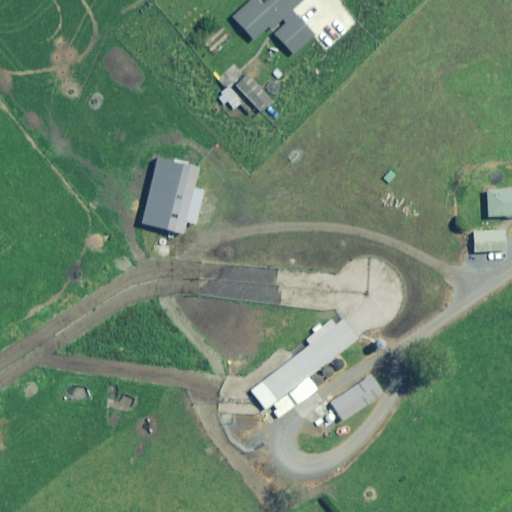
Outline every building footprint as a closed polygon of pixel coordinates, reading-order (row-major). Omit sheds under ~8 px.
[(250,0),(232,17),(253,41),(269,27),(271,30),(283,19),(287,23),(274,34),(292,55),(314,35),(292,10),(303,0),(250,0)] [(229,85),(219,93),(232,109),(242,102),(229,85)] [(197,167),(179,163),(164,229),(183,234),(186,222),(195,224),(203,190),(193,188),(197,167)] [(511,215),(511,188),(487,190),(488,217),(511,215)] [(504,251),(504,231),(473,232),(473,252),(504,251)] [(358,339),(339,315),(306,341),(310,345),(251,391),(265,410),(273,404),(277,409),(274,411),(279,418),(317,389),(308,378),(358,339)] [(384,393),(371,375),(330,403),(342,421),(384,393)]
